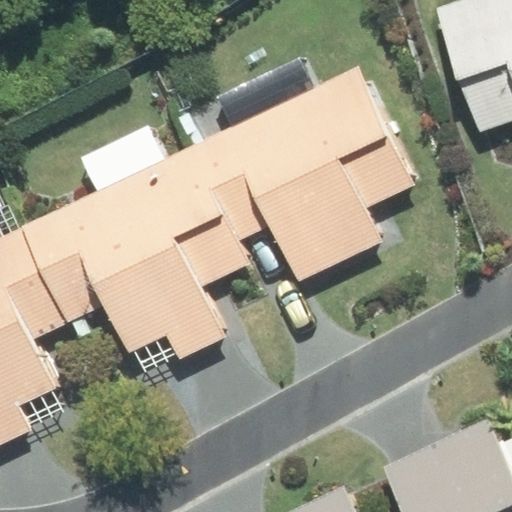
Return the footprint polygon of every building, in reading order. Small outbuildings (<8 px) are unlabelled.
[(511,0),(461,0),(444,6),(487,129),(511,121),(511,0)] [(198,143),(245,239),(278,223),(305,280),(389,240),(372,206),(419,184),(362,65),(198,143)] [(255,261),(245,239),(198,143),(28,225),(74,322),(113,303),(136,352),(170,335),(182,358),(231,335),(207,284),(255,261)] [(0,444),(35,428),(25,405),(63,387),(40,337),(74,322),(28,225),(0,237),(0,444)] [(511,511),(511,451),(492,410),(392,459),(418,511),(372,511),(354,474),(293,503),(297,511),(511,511)]
